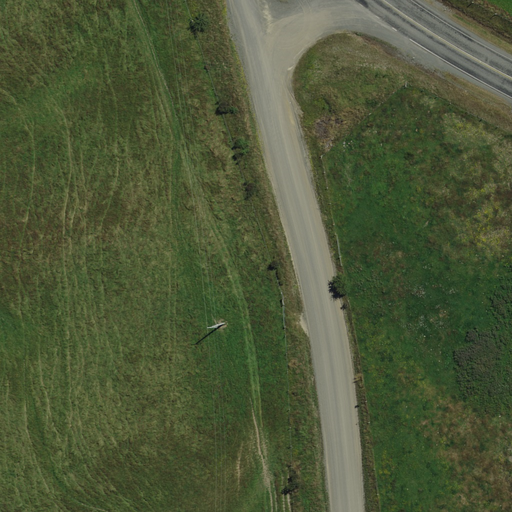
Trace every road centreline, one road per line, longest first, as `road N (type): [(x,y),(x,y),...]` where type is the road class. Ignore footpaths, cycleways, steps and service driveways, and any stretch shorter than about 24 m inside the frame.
road 1 (unclassified): [(263,78),(324,392),(334,511)]
road 2 (primary): [(511,79),(383,0)]
road 3 (unclassified): [(353,0),(291,30),(263,78)]
